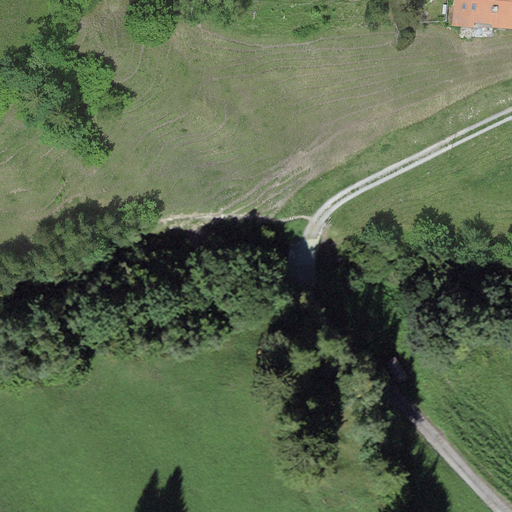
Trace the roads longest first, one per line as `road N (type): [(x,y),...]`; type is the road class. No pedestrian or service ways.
road 1 (track): [(505,511),(326,313),(305,275)]
road 2 (track): [(511,114),(352,190),(315,221)]
road 3 (track): [(262,375),(320,511)]
